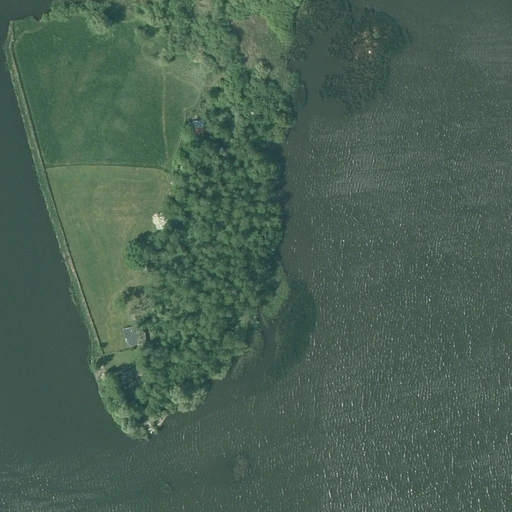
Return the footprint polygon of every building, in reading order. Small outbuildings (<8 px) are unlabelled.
[(166,35),(148,25),(142,36),(160,46),(166,35)] [(144,43),(142,48),(150,52),(153,47),(144,43)] [(196,141),(203,141),(203,122),(192,122),(193,134),(196,134),(196,141)] [(136,324),(122,328),(127,347),(140,343),(136,324)] [(131,368),(116,372),(120,387),(136,382),(131,368)]
